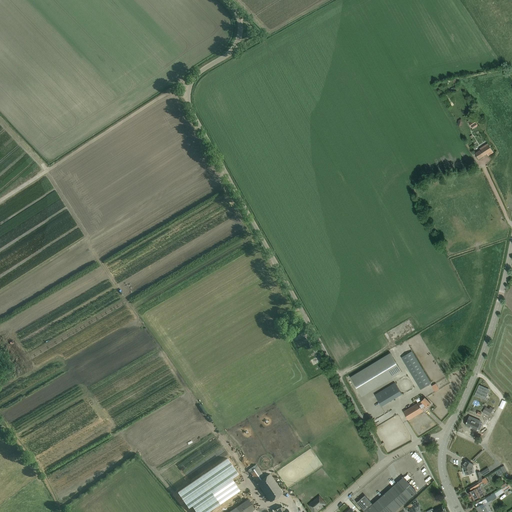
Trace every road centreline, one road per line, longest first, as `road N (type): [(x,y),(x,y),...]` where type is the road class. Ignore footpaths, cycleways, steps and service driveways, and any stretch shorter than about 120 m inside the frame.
road 1 (unclassified): [(385,460),(187,108),(186,80),(235,38),(235,18),(220,0)]
road 2 (unclassified): [(445,439),(491,330),(511,246)]
